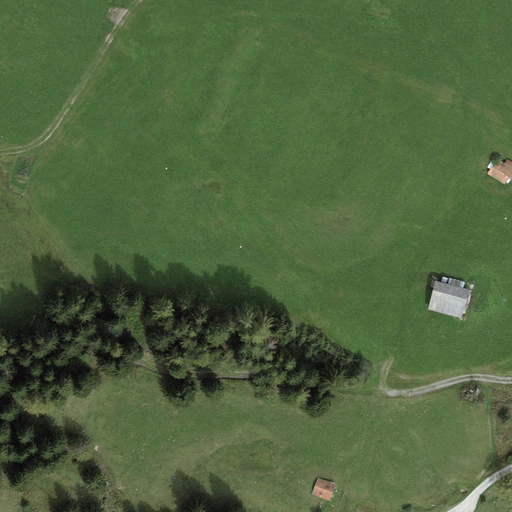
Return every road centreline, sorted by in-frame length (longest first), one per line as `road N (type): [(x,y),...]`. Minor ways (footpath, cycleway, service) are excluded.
road 1 (track): [(511,380),(467,377),(403,394),(159,369),(84,342),(35,362),(0,389)]
road 2 (track): [(337,511),(400,339),(409,276),(481,188)]
road 3 (track): [(0,153),(29,149),(55,125),(142,0)]
